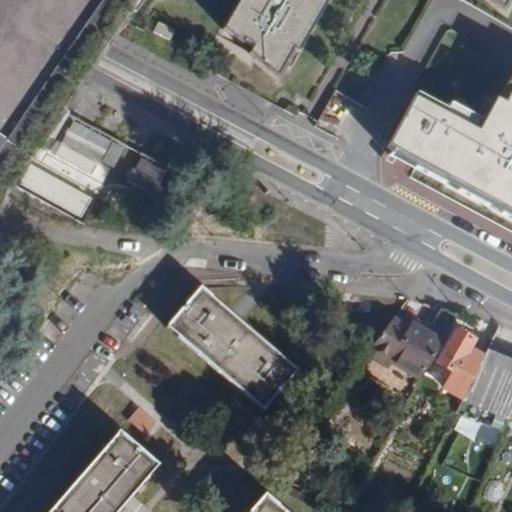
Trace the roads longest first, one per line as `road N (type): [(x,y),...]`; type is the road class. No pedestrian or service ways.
road 1 (residential): [(0,451),(105,307),(143,274),(188,252),(380,265),(421,251)]
road 2 (primary): [(435,227),(13,0)]
road 3 (primary): [(0,24),(421,251)]
